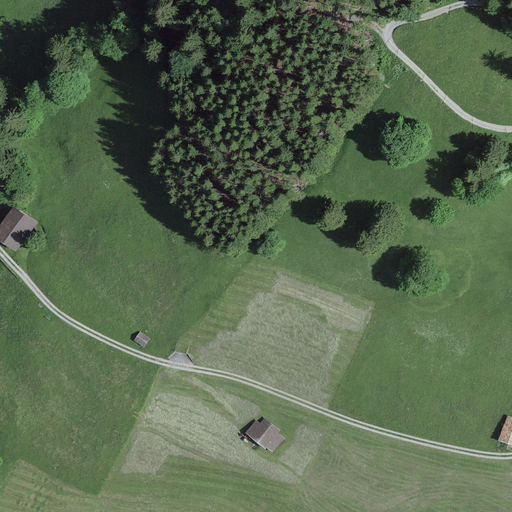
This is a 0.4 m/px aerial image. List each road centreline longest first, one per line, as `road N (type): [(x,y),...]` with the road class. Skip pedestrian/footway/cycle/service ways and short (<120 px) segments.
road 1 (track): [(511,455),(357,424),(223,373),(146,358),(54,310),(0,247)]
road 2 (unclassified): [(511,5),(461,4),(387,25),(401,56),(452,112),(511,127)]
